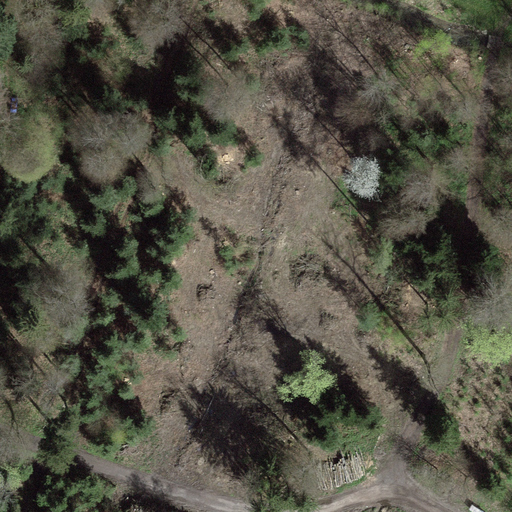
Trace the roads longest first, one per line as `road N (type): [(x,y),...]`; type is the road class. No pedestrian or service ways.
road 1 (track): [(511,29),(486,128),(478,243),(388,490)]
road 2 (track): [(266,511),(0,431)]
road 3 (track): [(439,511),(388,490),(306,511)]
